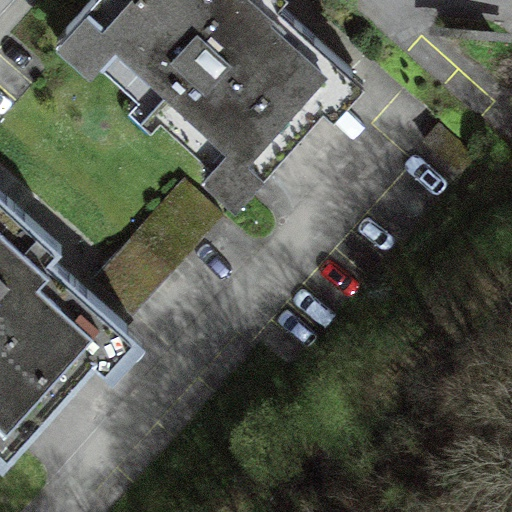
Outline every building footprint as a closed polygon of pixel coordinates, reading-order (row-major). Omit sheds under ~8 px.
[(197,168),(231,200),(323,99),(334,109),(364,75),(280,0),(84,0),(55,32),(60,37),(54,44),(82,69),(87,64),(90,67),(101,56),(136,89),(126,100),(150,122),(160,111),(208,155),(197,168)] [(182,176),(163,196),(200,229),(219,208),(182,176)] [(0,458),(1,460),(96,355),(112,370),(145,334),(54,252),(64,240),(0,182),(0,458)] [(163,196),(145,216),(182,249),(200,229),(163,196)] [(145,216),(126,236),(164,270),(182,249),(145,216)] [(126,236),(94,272),(131,306),(164,270),(126,236)]
